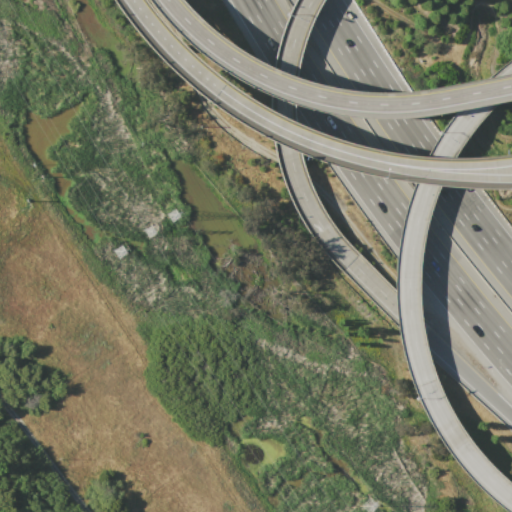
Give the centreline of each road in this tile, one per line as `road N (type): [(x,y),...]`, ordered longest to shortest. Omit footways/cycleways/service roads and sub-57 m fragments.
road 1 (motorway): [(511,73),(464,118),(429,175),(406,279),(425,387),(462,449),(511,500)]
road 2 (motorway): [(250,0),(375,188),(511,360)]
road 3 (motorway): [(165,0),(234,61),(320,97),(393,103),(511,83)]
road 4 (motorway): [(511,270),(318,0)]
road 5 (motorway): [(205,80),(259,122),(335,155),(427,173),(511,177)]
road 6 (motorway): [(205,80),(267,118),(359,154),(449,164),(511,159)]
road 7 (motorway): [(298,22),(282,88),(287,154),(312,215),(349,261)]
road 8 (motorway): [(423,334),(511,416)]
